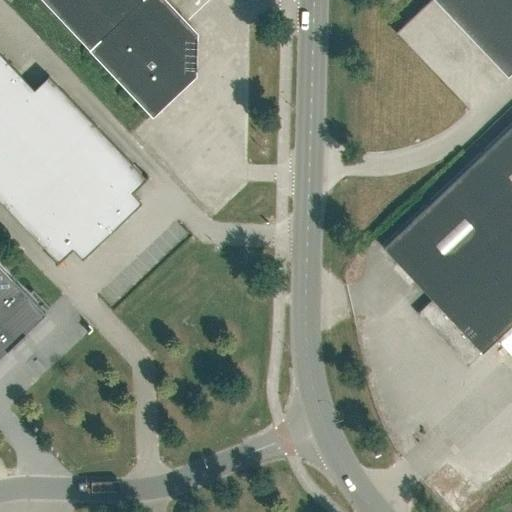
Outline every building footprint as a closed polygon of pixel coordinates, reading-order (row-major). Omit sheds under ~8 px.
[(167,0),(43,0),(88,47),(87,47),(151,115),(195,74),(196,30),(167,0)] [(511,0),(434,0),(507,76),(511,70),(511,0)] [(55,263),(71,248),(81,258),(141,201),(132,191),(148,176),(147,175),(145,176),(48,74),(34,88),(0,52),(0,201),(56,261),(54,262),(55,263)] [(511,123),(382,246),(432,299),(417,312),(466,365),(496,337),(511,354),(511,123)] [(11,277),(0,265),(0,354),(45,312),(11,277)]
